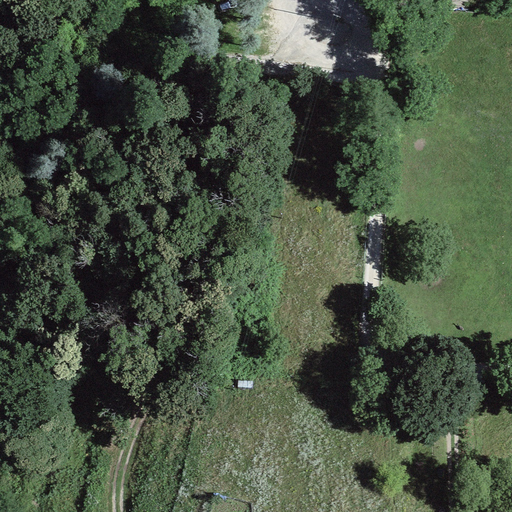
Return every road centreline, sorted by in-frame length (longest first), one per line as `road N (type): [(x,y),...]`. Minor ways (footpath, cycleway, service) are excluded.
road 1 (track): [(383,67),(217,56),(168,75),(38,220),(0,392)]
road 2 (track): [(388,0),(370,340),(396,367),(511,373)]
road 3 (track): [(172,73),(188,139),(190,244),(167,299),(162,358),(119,462),(116,511)]
road 4 (track): [(447,372),(457,511)]
